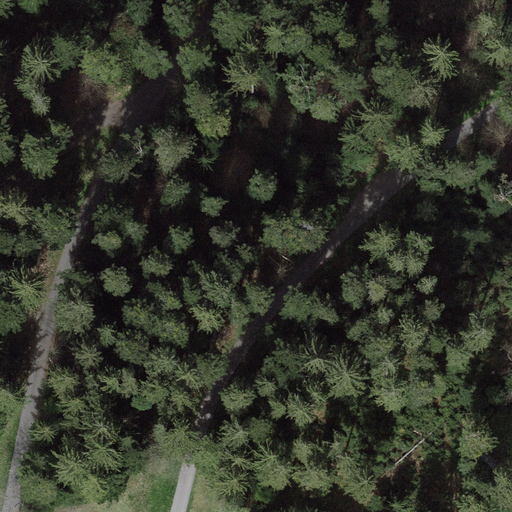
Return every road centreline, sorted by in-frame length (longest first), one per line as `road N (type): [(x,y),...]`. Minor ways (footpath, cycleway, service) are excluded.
road 1 (unclassified): [(12,511),(22,407),(48,303),(95,186),(223,0)]
road 2 (unclassified): [(511,101),(389,186),(283,293),(236,358),(208,416),(181,511)]
road 3 (track): [(0,192),(166,74)]
